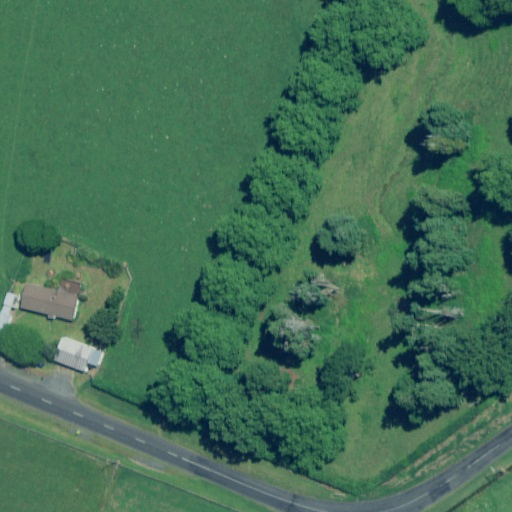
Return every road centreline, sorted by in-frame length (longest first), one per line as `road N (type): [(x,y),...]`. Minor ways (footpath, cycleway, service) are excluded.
road 1 (unclassified): [(323,511),(0,387)]
road 2 (unclassified): [(511,437),(412,502),(382,511)]
